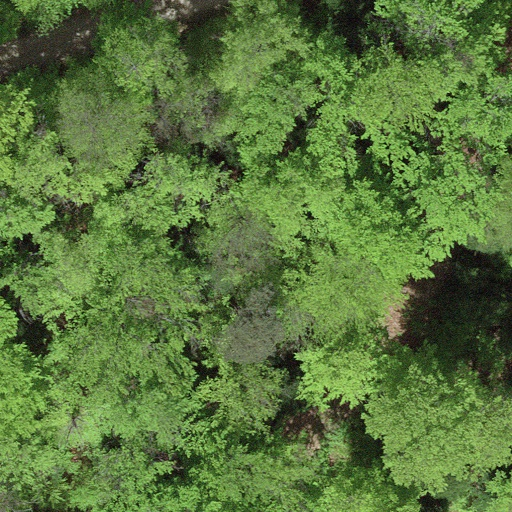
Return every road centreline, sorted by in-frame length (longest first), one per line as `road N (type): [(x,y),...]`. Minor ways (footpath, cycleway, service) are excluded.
road 1 (track): [(511,65),(362,353),(243,511)]
road 2 (track): [(0,49),(149,0)]
